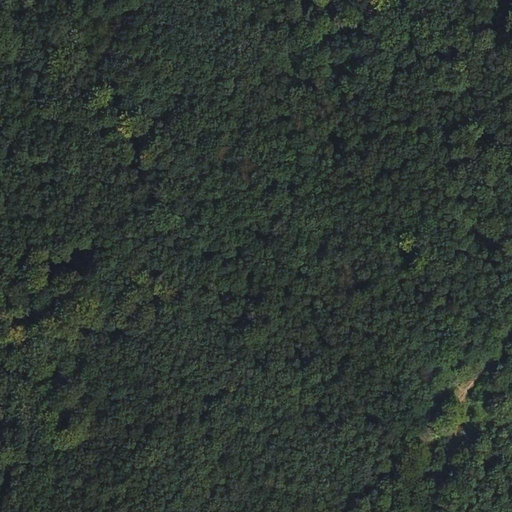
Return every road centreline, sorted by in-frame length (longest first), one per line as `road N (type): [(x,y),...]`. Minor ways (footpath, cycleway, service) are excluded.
road 1 (track): [(114,0),(468,383)]
road 2 (track): [(468,383),(356,511)]
road 3 (track): [(430,511),(468,383)]
